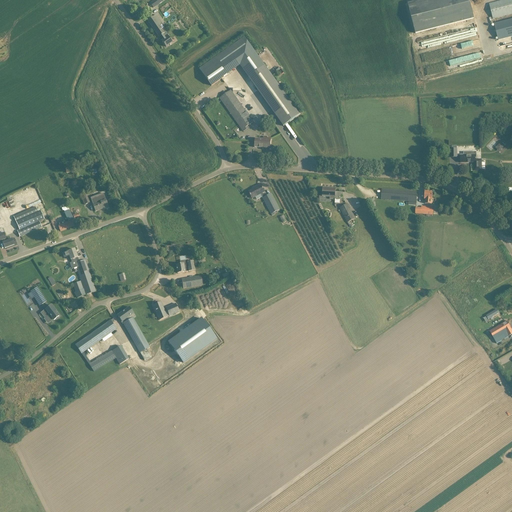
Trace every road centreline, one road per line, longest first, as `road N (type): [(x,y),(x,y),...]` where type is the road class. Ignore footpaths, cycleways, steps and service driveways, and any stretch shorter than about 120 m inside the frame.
road 1 (unclassified): [(507,244),(475,203),(448,185),(226,169)]
road 2 (unclassified): [(0,379),(91,309),(156,278),(157,254),(140,210)]
road 3 (unclassified): [(226,169),(219,145),(116,0)]
road 4 (unclassified): [(0,263),(140,210)]
